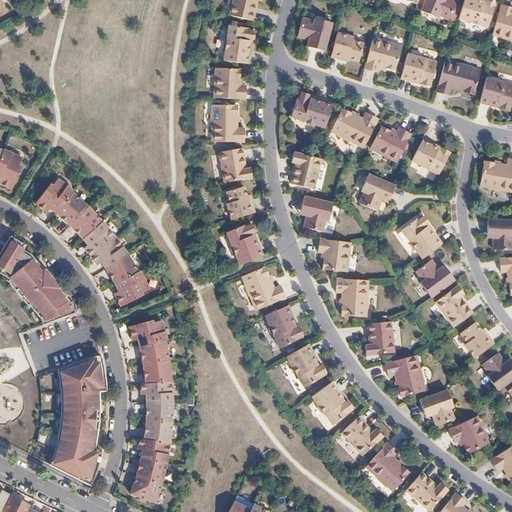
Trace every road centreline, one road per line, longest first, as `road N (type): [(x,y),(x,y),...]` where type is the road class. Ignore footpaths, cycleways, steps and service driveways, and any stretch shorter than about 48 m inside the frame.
road 1 (residential): [(275,59),(273,171),(324,318),(398,416),(511,502)]
road 2 (residential): [(93,511),(121,421),(110,332),(72,263),(0,205)]
road 3 (residential): [(474,127),(275,59)]
road 4 (residential): [(474,127),(465,230),(485,285),(511,323)]
